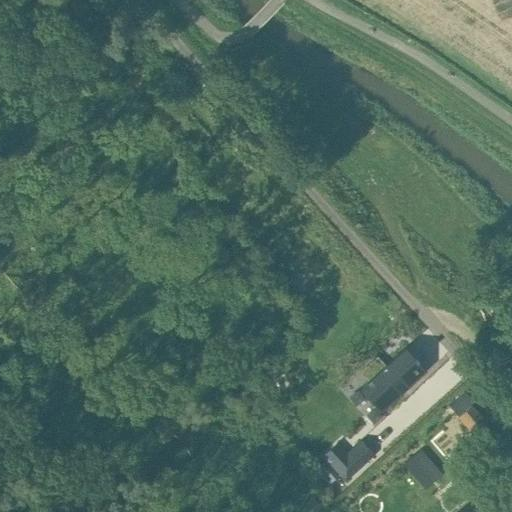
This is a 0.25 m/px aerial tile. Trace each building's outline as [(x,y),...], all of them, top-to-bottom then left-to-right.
[(405,347),(359,389),(360,390),(361,389),(380,411),(379,411),(380,413),(427,371),(425,370),(424,370),(417,362),(418,360),(415,356),(413,358),(405,349),(406,348),(405,347)] [(464,396),(450,408),(457,417),(471,405),(464,396)] [(471,405),(457,417),(458,417),(475,436),(488,450),(501,437),(488,423),(472,405),(471,405)] [(337,443),(322,456),(345,482),(374,455),(373,454),(372,455),(361,442),(361,441),(360,440),(346,453),(337,443)] [(414,457),(434,481),(441,475),(421,451),(414,457)] [(337,476),(325,461),(316,469),(329,484),(337,476)]
